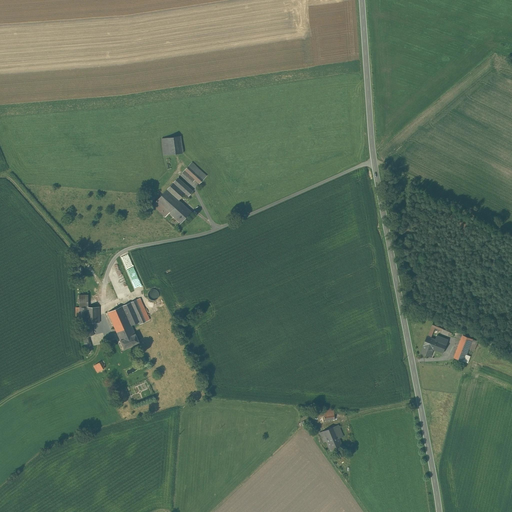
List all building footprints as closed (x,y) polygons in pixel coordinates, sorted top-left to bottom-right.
[(183,136),(166,138),(169,157),(186,154),(183,136)] [(207,178),(195,167),(190,162),(181,171),(198,187),(207,178)] [(192,192),(176,178),(166,189),(179,201),(184,196),(186,198),(192,192)] [(179,201),(166,189),(155,200),(169,213),(177,219),(187,208),(179,201)] [(169,213),(155,200),(150,205),(157,212),(164,218),(169,213)] [(187,208),(177,219),(181,224),(189,216),(192,212),(187,208)] [(159,296),(159,294),(158,291),(157,289),(155,288),(153,287),(150,288),(148,289),(147,291),(146,294),(147,296),(148,298),(150,300),(153,300),(155,300),(157,298),(159,296)] [(87,295),(79,295),(79,307),(87,307),(87,295)] [(140,299),(137,300),(146,322),(149,321),(140,299)] [(146,322),(137,300),(131,303),(138,318),(140,324),(146,322)] [(131,303),(123,306),(129,321),(138,318),(131,303)] [(129,321),(123,306),(108,312),(122,344),(137,338),(132,327),(129,321)] [(87,307),(79,307),(80,323),(90,323),(100,323),(99,307),(87,307)] [(90,323),(80,323),(83,337),(93,335),(90,323)] [(452,331),(433,323),(431,328),(435,330),(450,336),(452,331)] [(476,339),(462,333),(452,358),(461,362),(463,356),(466,357),(470,346),(474,347),(476,339)] [(436,339),(433,338),(432,338),(428,336),(424,345),(431,348),(443,353),(446,344),(436,339)] [(448,340),(437,336),(436,339),(446,344),(448,340)] [(137,338),(122,344),(124,349),(139,343),(137,338)] [(431,348),(424,345),(421,352),(429,355),(431,350),(430,350),(431,348)] [(101,361),(94,365),(98,372),(104,369),(101,361)] [(333,413),(321,414),(322,422),(334,420),(333,413)] [(337,426),(317,435),(322,447),(328,444),(328,441),(325,435),(335,430),(338,437),(339,439),(342,437),(338,426),(337,426)] [(335,430),(325,435),(328,441),(338,437),(335,430)] [(338,437),(328,441),(328,444),(331,449),(342,444),(339,439),(338,437)]
